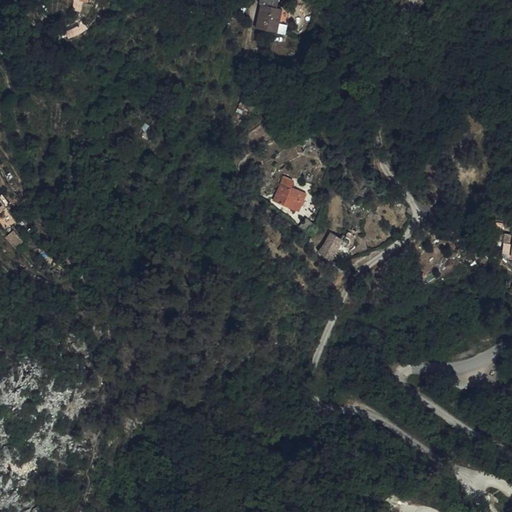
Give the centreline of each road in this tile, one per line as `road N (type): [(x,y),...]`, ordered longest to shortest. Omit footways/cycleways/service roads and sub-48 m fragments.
road 1 (unclassified): [(472,479),(369,413),(319,405),(310,384),(352,277),(413,223),(417,208),(380,152),(373,100),(414,0)]
road 2 (unclassified): [(410,367),(401,371),(404,386),(511,449)]
